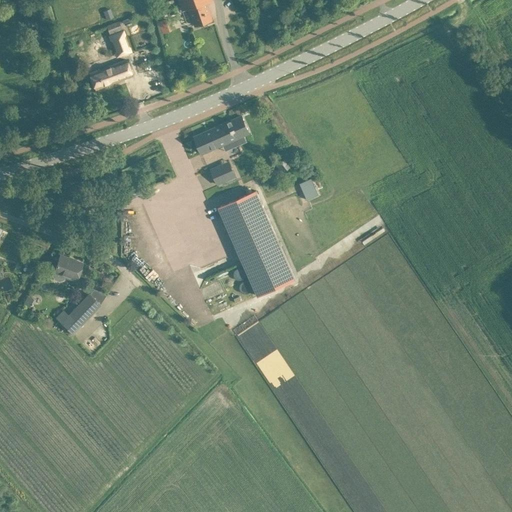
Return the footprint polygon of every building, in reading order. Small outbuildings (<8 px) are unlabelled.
[(179,0),(179,1),(183,10),(190,8),(195,25),(212,19),(207,2),(212,0),(179,0)] [(163,33),(173,30),(170,17),(159,20),(163,33)] [(109,33),(122,29),(119,21),(106,25),(109,33)] [(108,35),(116,58),(132,52),(124,30),(108,35)] [(89,73),(91,80),(95,89),(132,75),(126,59),(89,73)] [(202,153),(226,143),(229,149),(246,141),(244,135),(249,132),(242,115),(194,136),(202,153)] [(284,154),(273,162),(280,172),(291,164),(284,154)] [(223,164),(211,169),(217,184),(229,179),(223,164)] [(302,182),(309,200),(321,195),(314,177),(302,182)] [(258,295),(295,278),(256,190),(219,206),(258,295)] [(364,241),(343,256),(347,262),(368,248),(364,241)] [(60,255),(54,269),(52,275),(54,279),(59,281),(64,279),(65,277),(76,281),(83,263),(82,263),(82,264),(74,261),(74,260),(60,255)] [(29,292),(23,303),(31,307),(37,297),(29,292)] [(73,333),(80,327),(101,304),(89,293),(68,315),(63,311),(56,317),(73,333)]
